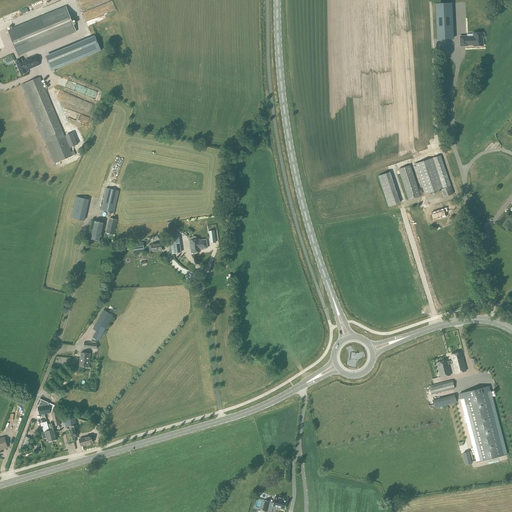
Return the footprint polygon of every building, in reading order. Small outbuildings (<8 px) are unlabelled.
[(451,3),(436,4),(437,39),(453,39),(451,3)] [(66,6),(9,30),(19,55),(76,32),(66,6)] [(474,36),(467,37),(467,36),(460,36),(461,46),(467,46),(467,43),(474,43),(474,46),(483,45),(483,38),(484,38),(484,33),(483,34),(483,32),(473,33),(474,36)] [(81,43),(47,57),(52,71),(56,69),(87,57),(101,51),(95,37),(93,38),(81,43)] [(36,55),(22,61),(22,59),(16,62),(21,75),(27,72),(26,71),(40,65),(36,55)] [(22,85),(55,163),(73,156),(40,77),(22,85)] [(64,85),(77,91),(79,85),(66,80),(64,85)] [(57,90),(55,97),(79,106),(81,99),(57,90)] [(403,100),(428,99),(427,93),(396,94),(396,103),(403,103),(403,100)] [(425,163),(383,177),(388,192),(391,191),(392,194),(406,190),(405,186),(415,183),(430,177),(425,163)] [(453,191),(450,184),(444,186),(447,193),(453,191)] [(108,212),(114,213),(119,191),(106,188),(101,210),(108,212)] [(72,218),(84,220),(88,201),(76,199),(72,218)] [(445,208),(431,212),(434,221),(434,220),(437,219),(438,221),(443,219),(442,218),(446,217),(445,213),(452,210),(449,201),(443,204),(445,208)] [(106,233),(114,234),(117,220),(110,218),(106,233)] [(92,231),(102,233),(105,223),(94,221),(92,231)] [(101,241),(102,233),(92,231),(90,238),(101,241)] [(189,241),(190,241),(191,244),(190,244),(190,246),(191,246),(192,248),(191,248),(192,252),(201,251),(200,249),(208,248),(207,239),(199,240),(199,239),(197,240),(197,237),(196,237),(195,237),(195,236),(194,236),(193,237),(192,237),(192,238),(188,238),(189,241)] [(172,254),(181,253),(179,237),(170,238),(172,254)] [(131,244),(132,250),(144,249),(143,242),(131,244)] [(159,245),(158,243),(149,245),(149,251),(153,251),(153,252),(162,250),(161,245),(159,245)] [(92,338),(99,341),(113,315),(104,310),(93,329),(96,331),(92,338)] [(461,352),(451,355),(452,360),(447,361),(447,360),(436,362),(440,378),(451,375),(448,364),(453,363),(456,373),(466,370),(461,352)] [(80,366),(88,367),(90,353),(81,353),(80,366)] [(430,386),(432,394),(454,388),(452,380),(430,386)] [(489,386),(459,394),(477,462),(506,455),(489,386)] [(51,413),(49,402),(42,399),(38,407),(39,415),(51,413)] [(72,416),(62,418),(64,426),(70,425),(69,422),(73,421),(72,416)] [(48,426),(47,421),(41,423),(42,428),(44,428),(45,432),(42,433),(44,439),(47,438),(48,442),(52,440),(49,430),(48,426)] [(89,444),(89,443),(93,442),(91,436),(90,436),(90,435),(88,435),(88,437),(79,439),(81,444),(84,443),(84,445),(86,444),(86,445),(89,444)] [(22,447),(27,449),(31,438),(29,438),(26,437),(22,447)] [(285,509),(287,501),(283,500),(284,498),(279,497),(279,498),(275,497),(273,503),(270,502),(270,501),(265,500),(265,502),(263,501),(261,509),(263,509),(262,510),(267,511),(269,506),(272,507),(272,508),(276,509),(277,507),(285,509)]
